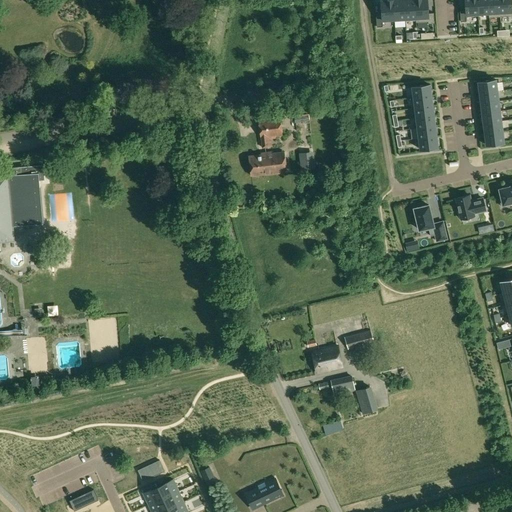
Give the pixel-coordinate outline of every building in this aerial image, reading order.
[(382,16),(376,16),(377,27),(383,26),(382,22),(394,21),(393,0),(385,0),(381,0),(382,16)] [(393,0),(394,21),(405,20),(403,0),(393,0)] [(403,0),(405,20),(416,20),(416,22),(414,0),(403,0)] [(414,0),(416,22),(428,21),(428,23),(434,23),(434,13),(428,13),(427,0),(414,0)] [(464,0),(465,11),(460,11),(461,21),(466,21),(466,16),(478,16),(477,0),(464,0)] [(477,0),(478,16),(479,16),(479,13),(488,13),(489,17),(488,0),(477,0)] [(488,0),(489,17),(500,17),(498,0),(488,0)] [(498,0),(500,17),(511,15),(511,7),(511,8),(511,0),(498,0)] [(496,80),(478,82),(479,92),(497,90),(496,80)] [(430,84),(412,87),(413,97),(431,95),(430,84)] [(497,90),(479,92),(481,103),(499,100),(497,90)] [(431,95),(413,97),(415,108),(433,105),(431,95)] [(499,100),(481,103),(482,113),(500,111),(499,100)] [(433,105),(415,108),(416,118),(434,116),(433,105)] [(500,111),(482,113),(483,124),(501,121),(500,111)] [(434,116),(416,118),(417,128),(435,126),(434,116)] [(280,117),(259,120),(261,138),(263,148),(270,147),(268,137),(282,135),(280,117)] [(501,121),(483,124),(485,134),(503,132),(501,121)] [(435,126),(417,128),(419,139),(437,137),(435,126)] [(503,132),(485,134),(486,145),(504,142),(503,132)] [(437,137),(419,139),(420,149),(438,147),(437,137)] [(312,145),(298,147),(301,170),(315,169),(312,145)] [(284,152),(248,156),(250,176),(286,171),(284,152)] [(0,240),(13,239),(12,225),(43,222),(39,180),(45,180),(43,163),(17,166),(18,173),(0,174),(0,240)] [(511,186),(499,189),(501,198),(499,198),(501,206),(510,205),(509,203),(511,201),(511,184),(511,185),(511,186)] [(469,195),(456,198),(461,219),(474,215),(474,213),(485,210),(482,198),(475,200),(475,201),(471,202),(469,195)] [(429,205),(414,208),(419,230),(428,227),(430,236),(435,235),(437,241),(447,239),(443,221),(433,223),(429,205)] [(485,225),(487,232),(494,230),(492,223),(485,225)] [(511,278),(500,281),(503,293),(511,290),(511,278)] [(511,290),(503,293),(506,304),(511,302),(511,290)] [(371,330),(345,337),(348,349),(374,342),(371,330)] [(510,344),(509,339),(497,342),(496,343),(498,348),(510,344)] [(312,351),(317,373),(343,367),(338,345),(312,351)] [(39,375),(31,376),(32,386),(39,385),(39,375)] [(352,377),(331,381),(334,395),(355,390),(352,377)] [(370,387),(356,391),(363,414),(377,410),(370,387)] [(323,426),(326,434),(343,430),(341,421),(323,426)] [(209,467),(201,471),(204,478),(212,474),(209,467)] [(246,491),(245,492),(253,508),(260,505),(261,505),(261,504),(263,503),(264,504),(264,503),(273,499),(271,494),(280,490),(274,477),(273,477),(274,479),(265,483),(265,482),(257,486),(258,488),(247,493),(246,491)] [(173,479),(158,486),(163,497),(178,490),(173,479)] [(158,486),(143,493),(148,504),(163,497),(158,486)] [(94,489),(69,501),(74,511),(98,500),(94,489)] [(178,490),(163,497),(168,508),(183,501),(178,490)] [(511,511),(511,490),(485,498),(489,511),(511,511)] [(163,497),(148,504),(152,511),(158,511),(168,508),(163,497)] [(183,501),(168,508),(170,511),(187,511),(188,511),(183,501)]
